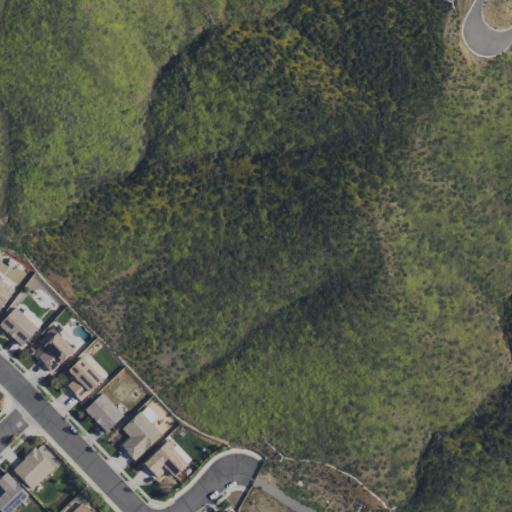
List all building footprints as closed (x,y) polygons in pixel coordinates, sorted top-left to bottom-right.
[(0,305),(13,289),(0,278),(0,305)] [(22,312),(15,306),(0,322),(0,326),(21,345),(42,322),(26,308),(22,312)] [(37,341),(45,349),(37,357),(51,372),(74,350),(52,327),(37,341)] [(80,401),(103,379),(81,356),(66,371),(73,379),(66,386),(80,401)] [(105,432),(123,415),(102,392),(84,409),(105,432)] [(135,460),(161,432),(139,411),(121,429),(129,436),(120,446),(135,460)] [(55,467),(36,446),(12,468),(31,488),(55,467)] [(9,511),(28,495),(7,471),(0,477),(0,509),(2,511),(9,511)] [(90,511),(80,502),(71,511),(90,511)]
